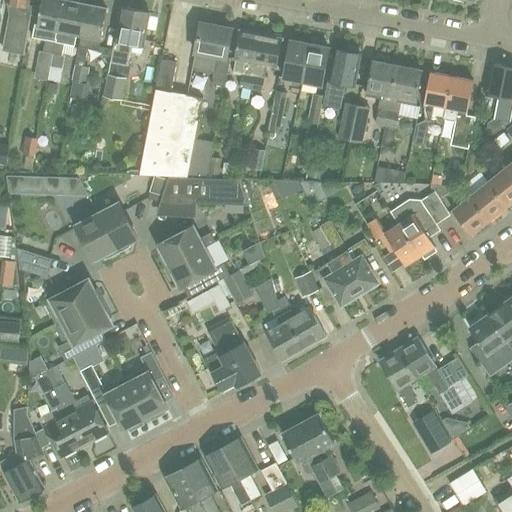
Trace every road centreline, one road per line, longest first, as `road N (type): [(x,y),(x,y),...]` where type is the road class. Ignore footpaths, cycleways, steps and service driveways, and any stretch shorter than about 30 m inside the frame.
road 1 (residential): [(493,44),(271,0)]
road 2 (residential): [(336,361),(511,245)]
road 3 (residential): [(53,511),(211,430)]
road 4 (residential): [(425,511),(336,361)]
road 5 (residential): [(211,430),(336,361)]
road 6 (residential): [(211,430),(145,310)]
road 7 (residential): [(145,310),(159,284),(150,271),(131,267),(116,279),(114,295),(138,312)]
